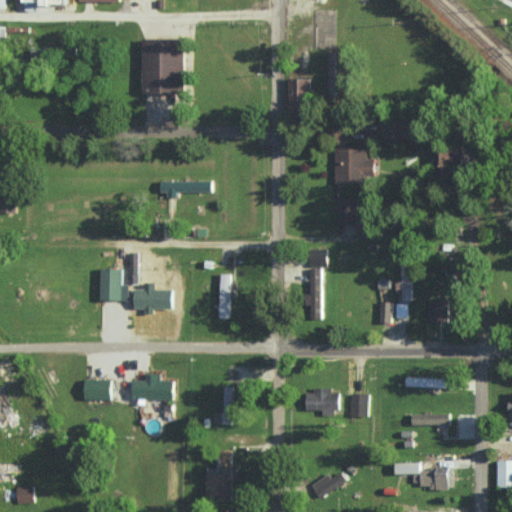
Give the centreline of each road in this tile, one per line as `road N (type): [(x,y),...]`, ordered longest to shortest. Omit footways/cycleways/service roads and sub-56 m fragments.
road 1 (residential): [(511,351),(0,349)]
road 2 (residential): [(277,511),(277,13)]
road 3 (residential): [(0,129),(376,130)]
road 4 (residential): [(479,511),(481,351)]
